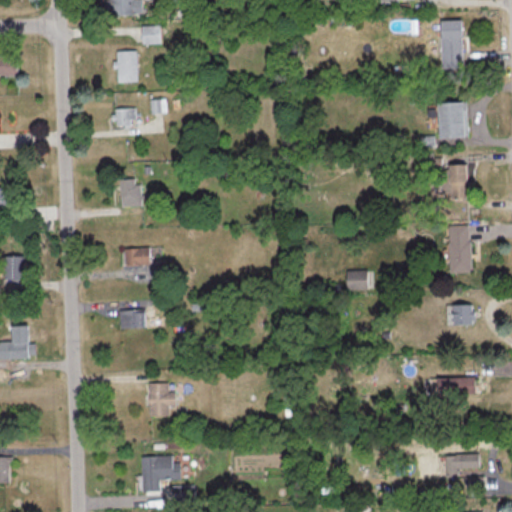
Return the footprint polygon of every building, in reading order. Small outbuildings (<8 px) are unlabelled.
[(144,0),(108,0),(109,14),(145,14),(144,0)] [(466,20),(444,20),(444,68),(466,68),(466,20)] [(144,25),(144,42),(162,42),(162,25),(144,25)] [(140,50),(118,50),(118,82),(140,82),(140,50)] [(0,75),(21,75),(21,55),(0,55),(0,75)] [(469,102),(442,103),(443,138),(470,137),(469,102)] [(117,127),(139,124),(137,106),(114,109),(117,127)] [(471,165),(446,165),(446,199),(471,199),(471,165)] [(122,180),(122,206),(143,206),(143,180),(122,180)] [(0,187),(0,210),(12,210),(12,188),(0,187)] [(473,271),(473,224),(452,224),(452,272),(473,271)] [(153,265),(153,247),(126,248),(126,265),(153,265)] [(5,295),(27,295),(27,255),(5,255),(5,295)] [(371,270),(348,270),(348,289),(371,289),(371,270)] [(455,325),(469,325),(469,305),(455,305),(455,325)] [(150,310),(121,310),(121,327),(150,327),(150,310)] [(37,357),(36,325),(14,325),(15,342),(6,342),(7,358),(37,357)] [(477,394),(477,377),(442,377),(442,394),(477,394)] [(151,382),(151,417),(172,417),(172,406),(178,406),(178,391),(172,391),(172,382),(151,382)] [(481,454),(447,454),(447,471),(481,471),(481,454)] [(184,479),(183,455),(150,456),(151,491),(162,491),(162,479),(184,479)]
